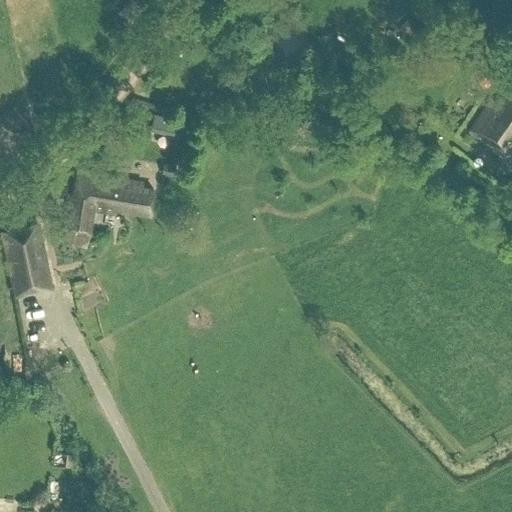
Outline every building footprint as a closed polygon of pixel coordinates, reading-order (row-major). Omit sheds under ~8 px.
[(202,34),(210,44),(216,40),(209,29),(202,34)] [(508,163),(511,157),(511,72),(501,88),(505,92),(498,102),(493,98),(470,130),(508,163)] [(168,132),(176,134),(179,122),(171,120),(168,132)] [(175,164),(162,161),(160,172),(173,174),(175,164)] [(148,212),(151,188),(138,187),(139,182),(73,173),(67,218),(63,217),(59,243),(85,246),(90,210),(113,213),(114,208),(148,212)] [(0,231),(0,239),(11,296),(49,288),(36,224),(0,231)]
